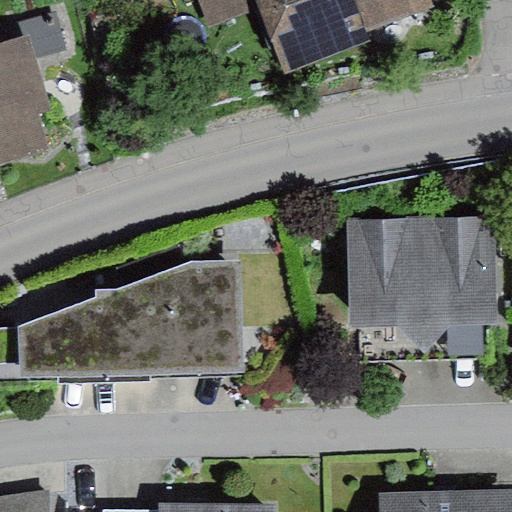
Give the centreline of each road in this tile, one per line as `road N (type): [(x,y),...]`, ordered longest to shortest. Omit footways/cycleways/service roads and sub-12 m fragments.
road 1 (tertiary): [(0,268),(132,211),(505,116)]
road 2 (residential): [(0,447),(511,430)]
